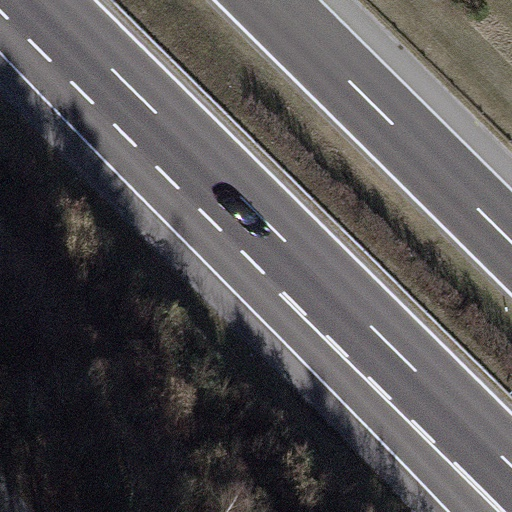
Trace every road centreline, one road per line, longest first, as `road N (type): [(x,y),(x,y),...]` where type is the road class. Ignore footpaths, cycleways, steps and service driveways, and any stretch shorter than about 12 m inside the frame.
road 1 (motorway): [(259,219),(499,511)]
road 2 (motorway): [(259,219),(511,469)]
road 3 (motorway): [(511,238),(271,0)]
road 4 (motorway): [(38,0),(259,219)]
